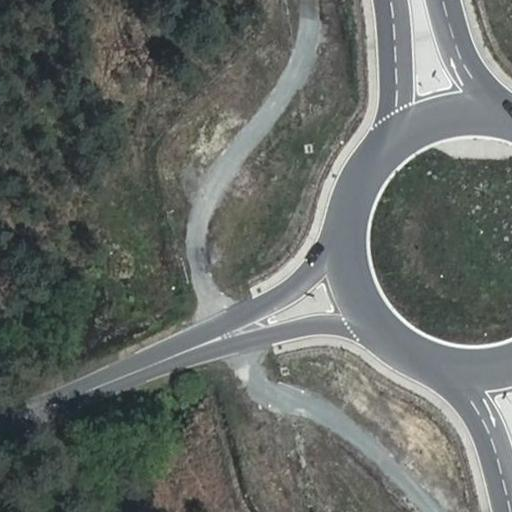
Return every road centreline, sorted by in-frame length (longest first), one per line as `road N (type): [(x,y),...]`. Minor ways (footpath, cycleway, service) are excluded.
road 1 (track): [(314,0),(298,67),(214,194),(202,229),(204,258),(233,330),(273,385),(358,427),(444,511)]
road 2 (secondary): [(0,422),(233,330)]
road 3 (secondary): [(342,230),(297,286),(233,330)]
road 4 (secondary): [(233,330),(324,320),(378,328)]
road 5 (primary): [(459,370),(489,421),(511,499)]
road 6 (primary): [(394,0),(394,131)]
road 7 (primary): [(503,105),(464,53),(448,0)]
